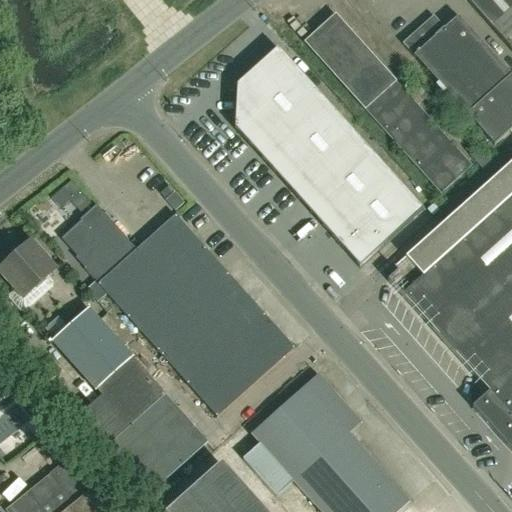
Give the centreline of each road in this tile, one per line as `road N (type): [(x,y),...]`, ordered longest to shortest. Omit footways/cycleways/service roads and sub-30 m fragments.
road 1 (unclassified): [(502,511),(125,89)]
road 2 (unclassified): [(0,182),(125,89)]
road 3 (unclassified): [(125,89),(238,0)]
